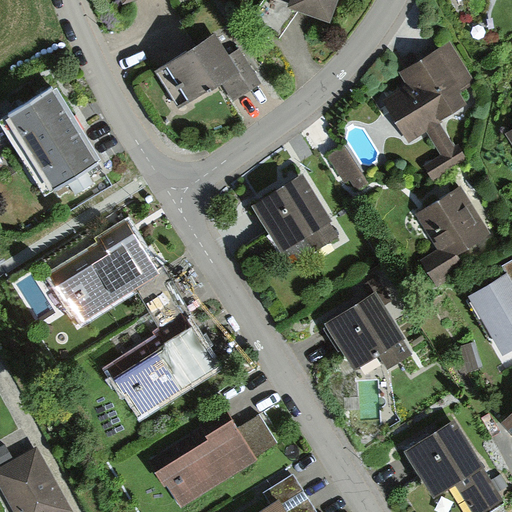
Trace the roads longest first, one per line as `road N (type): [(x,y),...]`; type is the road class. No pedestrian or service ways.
road 1 (residential): [(372,511),(172,197)]
road 2 (residential): [(172,197),(330,81),(393,0)]
road 3 (residential): [(172,197),(70,0)]
